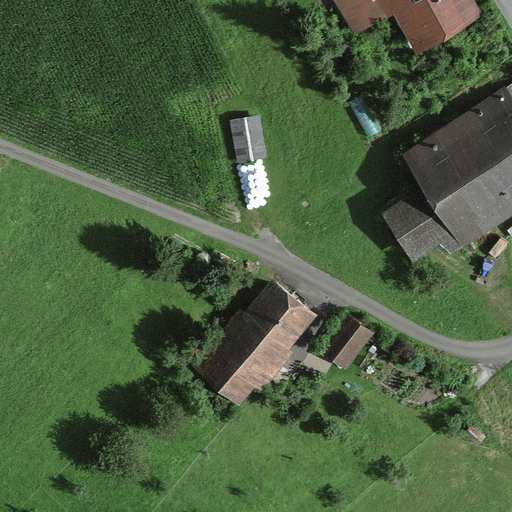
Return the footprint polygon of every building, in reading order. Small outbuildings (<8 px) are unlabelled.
[(475,0),(336,0),(354,32),(403,5),(424,44),(483,12),(475,0)] [(432,186),(391,212),(420,258),(460,233),(468,245),(511,217),(511,91),(509,86),(409,149),(432,186)] [(261,115),(232,123),(243,167),(272,159),(261,115)] [(280,276),(201,362),(242,399),(321,313),(280,276)] [(386,346),(349,315),(324,345),(360,376),(386,346)]
